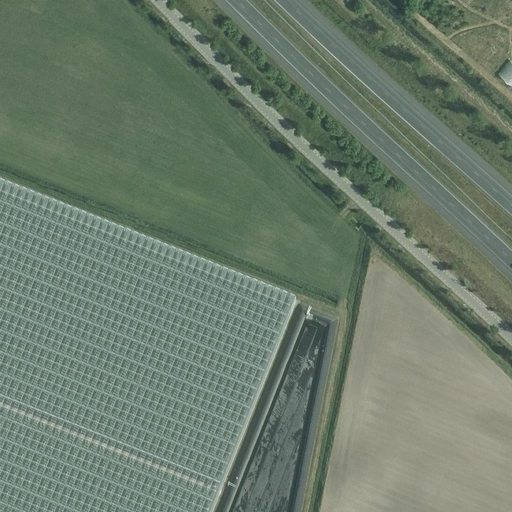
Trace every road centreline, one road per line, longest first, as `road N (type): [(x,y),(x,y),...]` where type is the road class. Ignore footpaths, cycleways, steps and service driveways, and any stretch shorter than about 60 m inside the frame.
road 1 (unclassified): [(511,339),(277,123),(157,0)]
road 2 (motorway): [(235,0),(511,263)]
road 3 (motorway): [(511,208),(284,0)]
